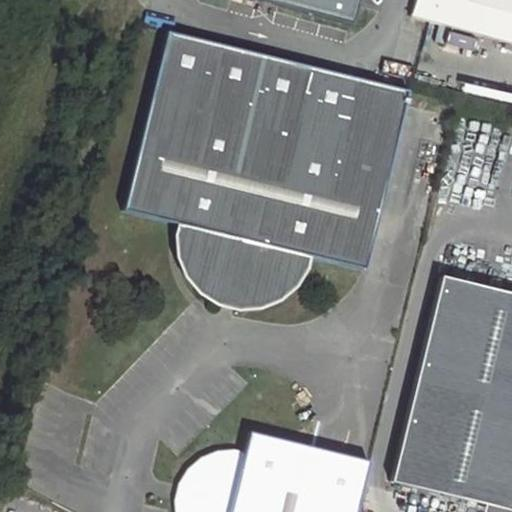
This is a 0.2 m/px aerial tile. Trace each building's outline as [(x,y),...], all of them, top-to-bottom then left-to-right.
[(279,0),(352,20),(357,0),(279,0)] [(511,0),(409,0),(407,6),(511,37),(511,0)] [(408,87),(166,26),(121,205),(180,220),(178,234),(179,247),(182,258),(187,269),(193,278),(203,287),(217,295),(228,299),(239,300),(250,300),(264,297),(272,293),(278,290),(288,281),(295,272),(301,263),(305,251),(363,267),(408,87)] [(511,293),(438,274),(386,478),(511,510),(511,293)] [(352,511),(366,459),(244,429),(238,454),(228,452),(221,452),(210,455),(204,457),(196,462),(186,472),(180,481),(176,496),(176,508),(176,511),(352,511)]
